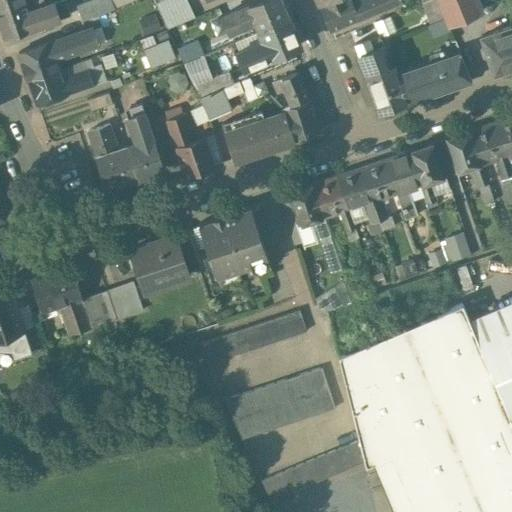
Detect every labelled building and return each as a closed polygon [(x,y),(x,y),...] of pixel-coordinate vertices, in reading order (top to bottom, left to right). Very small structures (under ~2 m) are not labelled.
[(0,0),(0,10),(24,2),(23,0),(0,0)] [(82,17),(115,5),(112,0),(82,0),(76,3),(82,17)] [(188,0),(156,0),(168,27),(195,15),(188,0)] [(279,0),(263,0),(249,6),(256,21),(260,31),(288,19),(279,0)] [(351,0),(323,0),(319,2),(330,28),(358,16),(352,1),(351,0)] [(379,0),(353,0),(352,1),(358,16),(382,6),(379,0)] [(480,0),(437,0),(448,24),(484,8),(480,0)] [(24,2),(0,10),(0,23),(4,37),(33,27),(28,12),(24,2)] [(54,4),(28,12),(33,27),(59,18),(54,4)] [(249,6),(224,16),(229,27),(230,31),(256,21),(249,6)] [(147,34),(162,26),(154,12),(139,21),(147,34)] [(229,27),(224,16),(216,19),(221,30),(229,27)] [(288,19),(260,31),(264,41),(270,56),(298,44),(288,19)] [(511,64),(511,24),(483,34),(495,70),(511,64)] [(82,49),(76,34),(49,43),(55,58),(82,49)] [(152,67),(177,57),(169,37),(144,47),(152,67)] [(264,41),(239,51),(241,56),(245,66),(270,56),(264,41)] [(49,43),(19,53),(28,77),(58,67),(55,58),(49,43)] [(374,46),(360,53),(370,77),(385,72),(374,46)] [(460,52),(396,74),(405,101),(471,79),(460,52)] [(241,56),(233,59),(237,70),(245,66),(241,56)] [(58,67),(28,77),(37,102),(67,92),(62,78),(58,67)] [(89,69),(62,78),(67,92),(94,83),(89,69)] [(370,77),(369,78),(379,109),(405,101),(396,74),(395,69),(385,72),(370,77)] [(297,74),(282,80),(292,106),(308,100),(297,74)] [(248,102),(240,80),(229,84),(238,106),(248,102)] [(215,90),(212,81),(196,88),(200,96),(215,90)] [(215,90),(200,96),(211,120),(232,111),(222,87),(215,90)] [(110,92),(89,99),(92,110),(114,103),(110,92)] [(292,106),(283,109),(285,113),(294,138),(318,130),(308,100),(292,106)] [(142,104),(133,107),(134,110),(130,112),(131,117),(144,112),(142,104)] [(154,138),(145,112),(144,112),(131,117),(140,143),(154,138)] [(285,113),(257,122),(265,145),(266,148),(294,138),(285,113)] [(185,115),(169,120),(177,146),(193,140),(185,115)] [(511,115),(494,122),(505,154),(511,152),(511,115)] [(248,117),(225,124),(231,143),(230,144),(234,156),(265,145),(257,122),(250,124),(248,117)] [(494,122),(470,130),(481,163),(497,157),(505,154),(494,122)] [(112,123),(90,130),(99,157),(120,149),(112,123)] [(470,130),(445,138),(456,171),(473,165),(481,163),(470,130)] [(193,140),(177,146),(186,175),(214,165),(204,136),(193,140)] [(140,143),(128,147),(138,175),(164,167),(154,138),(140,143)] [(434,142),(409,150),(420,183),(429,180),(445,175),(434,142)] [(120,149),(99,157),(109,185),(138,175),(128,147),(120,149)] [(409,150),(385,158),(396,191),(408,187),(420,183),(409,150)] [(505,154),(497,157),(503,176),(511,173),(505,154)] [(385,158),(361,167),(372,199),(381,197),(396,191),(385,158)] [(481,163),(473,165),(479,184),(487,181),(481,163)] [(372,199),(361,167),(337,175),(348,208),(364,202),(372,199)] [(511,174),(511,173),(503,176),(506,186),(511,183),(511,174)] [(337,175),(313,183),(324,216),(339,211),(348,208),(337,175)] [(429,180),(420,183),(427,202),(435,199),(429,180)] [(493,198),(487,181),(479,184),(485,201),(493,198)] [(313,183),(288,191),(299,224),(315,219),(324,216),(313,183)] [(408,187),(396,191),(405,218),(417,214),(408,187)] [(387,215),(381,197),(372,199),(378,218),(387,215)] [(372,199),(364,202),(370,221),(378,218),(372,199)] [(250,205),(224,214),(212,217),(213,218),(199,223),(217,276),(268,258),(250,205)] [(348,208),(339,211),(346,229),(354,227),(348,208)] [(387,215),(378,218),(382,228),(393,224),(390,214),(387,215)] [(330,235),(324,216),(315,219),(322,238),(330,235)] [(378,218),(370,221),(373,230),(382,228),(378,218)] [(354,227),(346,229),(349,239),(357,236),(354,227)] [(444,259),(470,255),(466,231),(440,235),(444,259)] [(175,234),(130,249),(141,284),(168,275),(170,281),(189,275),(175,234)] [(341,267),(330,235),(322,238),(333,269),(341,267)] [(71,265),(31,278),(42,311),(59,305),(68,333),(101,322),(116,317),(106,289),(82,297),(71,265)] [(318,293),(322,309),(352,301),(347,284),(318,293)] [(10,285),(0,288),(0,360),(31,350),(24,327),(10,285)] [(135,286),(112,294),(120,317),(142,309),(135,286)] [(511,299),(469,318),(511,420),(511,299)] [(462,302),(339,354),(359,439),(365,461),(366,464),(391,453),(415,511),(511,511),(511,420),(469,318),(462,302)] [(299,309),(197,343),(207,364),(306,330),(299,309)] [(321,366),(223,399),(242,438),(335,407),(321,366)] [(359,439),(261,480),(271,500),(365,461),(359,439)]
